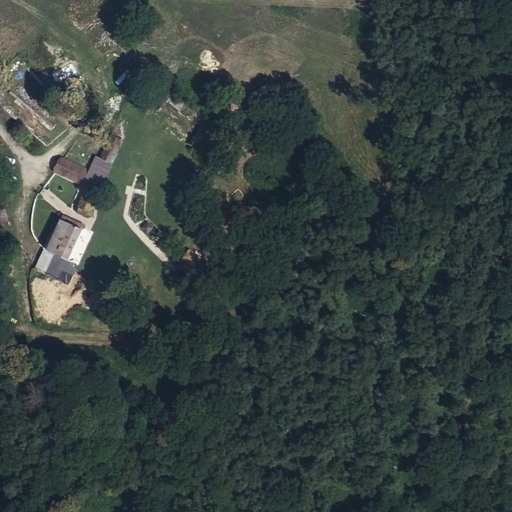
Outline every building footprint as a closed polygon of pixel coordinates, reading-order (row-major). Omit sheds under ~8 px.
[(163,101),(200,125),(188,144),(202,153),(221,124),(169,90),(163,101)] [(112,164),(122,142),(111,137),(100,159),(112,164)] [(81,184),(88,171),(62,158),(55,171),(81,184)] [(91,213),(103,187),(91,181),(89,184),(88,184),(78,207),(79,207),(91,213)] [(90,217),(92,214),(91,213),(79,207),(77,212),(86,217),(90,217)] [(0,230),(10,228),(5,209),(0,210),(0,230)] [(64,270),(84,226),(63,216),(47,251),(57,255),(52,265),(64,270)] [(199,281),(210,265),(190,250),(178,265),(199,281)]
